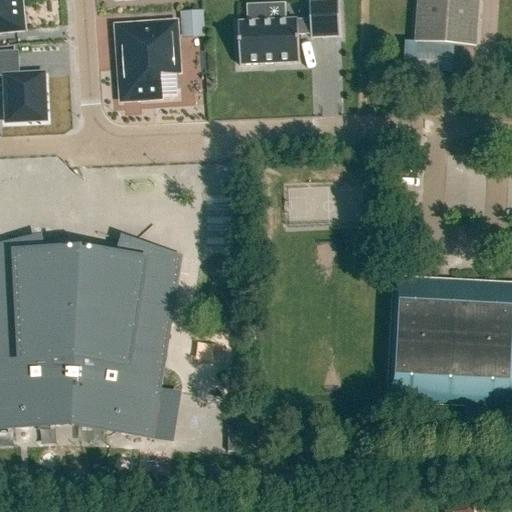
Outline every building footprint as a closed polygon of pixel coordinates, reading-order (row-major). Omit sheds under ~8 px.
[(418,0),(416,46),(478,51),(482,0),(418,0)] [(0,3),(0,33),(23,31),(20,2),(0,3)] [(240,68),(300,65),(298,37),(310,36),(310,40),(340,39),(338,3),(309,4),(310,23),(298,24),(298,22),(238,25),(240,68)] [(201,14),(181,15),(182,35),(202,34),(201,14)] [(175,25),(115,29),(120,104),(160,101),(158,71),(178,70),(175,25)] [(6,124),(47,122),(44,76),(18,77),(17,55),(0,56),(0,77),(4,78),(6,124)] [(17,246),(0,249),(0,428),(71,425),(170,441),(175,406),(155,403),(178,261),(143,250),(141,265),(121,266),(122,257),(38,253),(37,261),(18,258),(17,246)] [(394,280),(388,404),(395,405),(464,409),(465,411),(465,413),(465,415),(466,418),(467,420),(469,422),(471,425),(473,426),(475,427),(476,428),(479,429),(481,430),(482,430),(486,431),(489,431),(491,431),(493,430),(495,430),(497,429),(499,428),(502,425),(504,423),(505,422),(507,420),(507,418),(509,415),(509,412),(511,411),(511,285),(402,280),(394,280)] [(31,477),(19,477),(19,485),(31,484),(31,477)]
